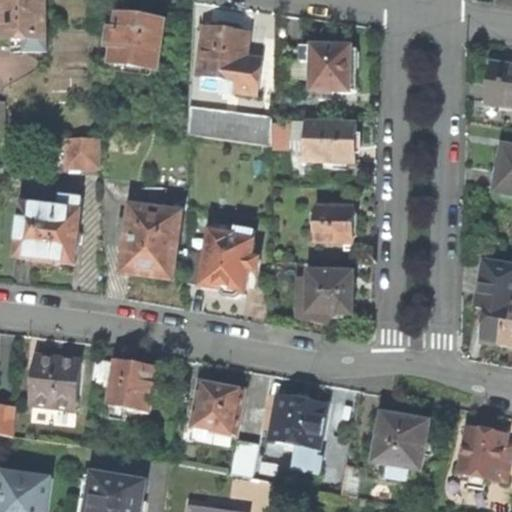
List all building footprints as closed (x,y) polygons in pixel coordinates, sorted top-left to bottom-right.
[(0,0),(0,40),(22,41),(22,52),(45,52),(44,0),(0,0)] [(115,33),(109,32),(106,48),(113,49),(110,65),(171,75),(176,42),(160,39),(162,25),(139,21),(117,18),(115,33)] [(227,34),(202,30),(199,54),(202,55),(199,79),(242,84),(241,90),(256,92),(259,64),(244,62),(247,36),(227,34)] [(349,48),(311,48),(310,93),(317,93),(317,102),(329,102),(329,94),(349,94),(348,91),(354,91),(355,69),(355,51),(349,48)] [(511,108),(511,68),(510,68),(492,65),(490,84),(487,106),(511,108)] [(189,137),(271,148),(271,123),(190,111),(189,137)] [(303,126),(291,126),(291,141),(296,141),(296,148),(304,148),(303,164),(352,165),(353,146),(353,125),(303,125),(303,126)] [(140,130),(110,128),(109,158),(139,160),(140,130)] [(97,169),(96,139),(64,139),(64,169),(97,169)] [(511,148),(504,147),(501,165),(500,170),(502,170),(497,192),(511,195),(511,148)] [(52,263),(71,265),(73,247),(76,247),(78,233),(75,232),(80,200),(60,197),(59,210),(22,205),(15,258),(33,260),(33,264),(41,265),(52,267),(52,263)] [(147,278),(171,281),(180,216),(162,214),(164,206),(144,203),(143,211),(130,209),(128,223),(119,222),(116,246),(125,247),(121,274),(147,278)] [(350,210),(312,209),(311,242),(349,243),(349,230),(353,228),(353,223),(354,217),(350,214),(350,210)] [(242,297),(246,276),(253,278),(255,264),(248,262),(251,245),(249,244),(251,236),(232,232),(231,238),(208,234),(204,256),(187,253),(187,285),(199,287),(199,290),(228,295),(242,297)] [(477,308),(487,310),(489,300),(511,304),(511,268),(485,263),(477,308)] [(328,315),(348,316),(349,276),(307,275),(307,280),(295,280),(294,319),(312,322),(325,324),(328,323),(328,315)] [(511,348),(511,304),(489,300),(487,310),(481,343),(501,346),(511,348)] [(107,380),(111,381),(107,405),(111,406),(109,417),(125,421),(127,410),(148,414),(150,400),(153,401),(155,386),(153,385),(156,369),(133,364),(96,357),(91,377),(95,378),(94,385),(106,387),(107,380)] [(35,360),(29,408),(72,413),(78,365),(56,362),(35,360)] [(213,389),(198,386),(189,430),(233,439),(242,394),(228,391),(229,388),(220,386),(213,385),(213,389)] [(264,431),(273,432),(279,398),(270,396),(264,431)] [(319,459),(319,457),(328,407),(302,402),(279,398),(273,432),(271,442),(302,447),(301,452),(301,456),(319,459)] [(14,410),(0,408),(0,439),(11,441),(14,410)] [(409,422),(378,417),(368,477),(404,483),(407,472),(418,474),(426,425),(409,422)] [(82,425),(72,424),(69,448),(78,449),(82,425)] [(480,433),(466,430),(457,477),(468,479),(466,489),(482,492),(484,482),(511,488),(511,459),(510,459),(511,450),(504,448),(506,438),(480,433)] [(259,446),(239,443),(233,474),(253,478),(259,446)] [(325,458),(319,457),(319,459),(301,456),(301,452),(299,451),(296,469),(322,474),(325,458)] [(338,498),(353,501),(359,473),(344,470),(338,498)] [(1,476),(0,484),(0,511),(47,511),(52,482),(1,476)] [(142,490),(91,482),(86,511),(138,511),(140,506),(142,490)]
